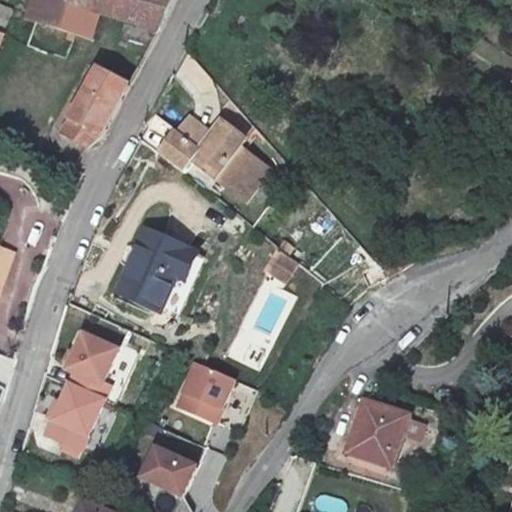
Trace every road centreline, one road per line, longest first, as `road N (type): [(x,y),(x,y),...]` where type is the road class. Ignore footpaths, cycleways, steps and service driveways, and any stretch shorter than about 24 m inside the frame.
road 1 (unclassified): [(0,454),(40,302),(197,0)]
road 2 (unclassified): [(511,235),(496,254),(407,310),(362,358),(330,374),(237,511)]
